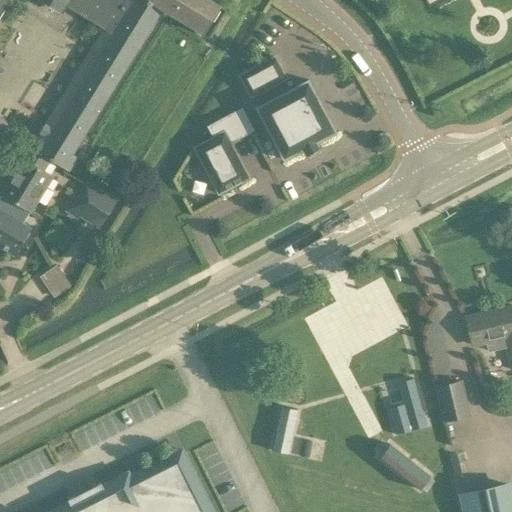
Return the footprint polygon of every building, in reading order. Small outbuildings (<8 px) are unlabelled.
[(0,0),(0,14),(8,0),(39,0),(62,14),(66,6),(102,28),(28,148),(50,161),(67,171),(76,158),(71,155),(161,9),(202,34),(219,6),(209,0),(0,0)] [(288,78),(275,55),(237,75),(249,98),(288,78)] [(318,148),(315,142),(332,133),(332,134),(334,133),(333,131),(307,83),(308,82),(307,81),(305,82),(257,108),(257,107),(255,108),(256,110),(282,158),(281,158),(282,160),(284,159),(301,150),(304,155),(318,148)] [(207,127),(212,138),(192,149),(217,195),(247,179),(228,143),(253,130),(241,109),(207,127)] [(50,161),(28,148),(0,195),(0,210),(22,223),(53,177),(44,171),(50,161)] [(117,199),(82,179),(64,211),(78,220),(80,217),(99,229),(117,199)] [(22,223),(0,210),(0,247),(14,256),(30,229),(22,224),(22,223)] [(51,297),(69,287),(55,264),(37,274),(51,297)] [(511,305),(465,317),(472,347),(486,343),(488,353),(504,349),(509,372),(511,371),(511,305)] [(442,422),(470,415),(462,380),(434,386),(442,422)] [(204,511),(178,460),(133,482),(127,471),(101,485),(100,483),(96,485),(98,489),(73,501),(72,497),(67,499),(68,501),(47,511),(204,511)] [(511,511),(511,491),(510,483),(460,494),(463,511),(511,511)]
